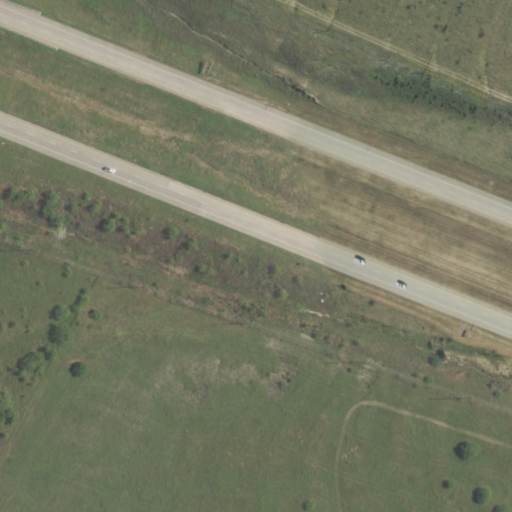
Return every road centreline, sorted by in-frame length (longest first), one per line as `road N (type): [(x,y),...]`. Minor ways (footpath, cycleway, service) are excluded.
road 1 (motorway): [(0,120),(511,326)]
road 2 (motorway): [(511,215),(0,11)]
